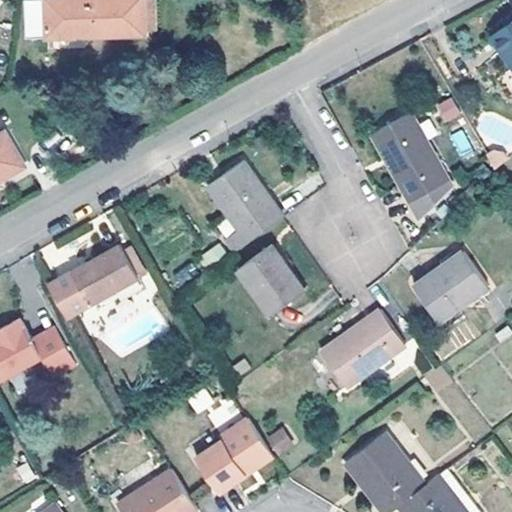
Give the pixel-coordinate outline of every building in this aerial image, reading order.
[(157,30),(157,0),(70,0),(70,4),(48,3),(48,0),(26,0),(27,36),(143,33),(145,31),(157,30)] [(511,20),(493,34),(511,60),(511,20)] [(451,97),(435,105),(444,123),(460,115),(451,97)] [(413,113),(379,131),(395,160),(391,162),(413,201),(450,180),(413,113)] [(448,136),(462,160),(475,152),(461,128),(448,136)] [(375,133),(391,162),(395,160),(379,131),(375,133)] [(0,179),(25,165),(6,132),(0,135),(0,179)] [(487,153),(495,168),(507,158),(502,151),(493,150),(487,153)] [(225,239),(235,253),(285,216),(246,160),(209,184),(242,228),(225,239)] [(41,249),(49,266),(63,259),(54,242),(41,249)] [(202,256),(211,268),(230,254),(222,242),(202,256)] [(284,258),(274,243),(240,268),(273,315),(305,292),(282,260),(284,258)] [(70,318),(93,304),(141,277),(148,274),(145,267),(138,271),(126,249),(123,244),(76,271),(52,284),(70,318)] [(132,246),(126,249),(138,271),(145,267),(132,246)] [(467,251),(416,286),(441,320),(491,285),(467,251)] [(308,289),(284,258),(282,260),(305,292),(308,289)] [(171,277),(179,286),(196,271),(189,262),(171,277)] [(381,310),(323,351),(348,386),(407,345),(381,310)] [(0,382),(11,377),(43,358),(54,377),(78,363),(58,328),(34,340),(24,317),(4,327),(9,337),(0,341),(0,382)] [(0,329),(0,341),(9,337),(4,327),(0,329)] [(182,358),(191,372),(204,365),(196,350),(182,358)] [(442,364),(423,374),(433,392),(451,383),(442,364)] [(196,412),(213,402),(205,388),(188,398),(196,412)] [(215,426),(237,412),(230,400),(208,413),(215,426)] [(274,452),(251,418),(224,437),(226,440),(201,458),(225,491),(250,474),(248,470),(274,452)] [(281,426),(266,437),(278,455),(294,443),(281,426)] [(392,511),(401,507),(426,485),(387,432),(347,462),(385,511),(392,511)] [(276,456),(274,452),(248,470),(250,474),(276,456)] [(482,511),(448,468),(440,474),(468,511),(482,511)] [(198,511),(201,511),(177,470),(122,505),(126,511),(198,511)] [(426,485),(401,507),(404,511),(468,511),(440,474),(426,485)] [(64,511),(58,503),(46,511),(64,511)]
